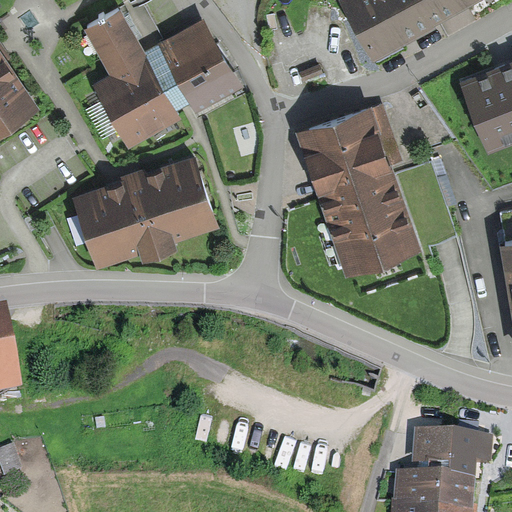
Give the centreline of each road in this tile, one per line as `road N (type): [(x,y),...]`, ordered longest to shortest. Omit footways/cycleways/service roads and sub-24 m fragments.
road 1 (unclassified): [(255,293),(446,378),(511,397)]
road 2 (residential): [(274,115),(393,80),(511,14)]
road 3 (unclassified): [(0,297),(54,289),(255,293)]
road 4 (residential): [(274,115),(255,293)]
